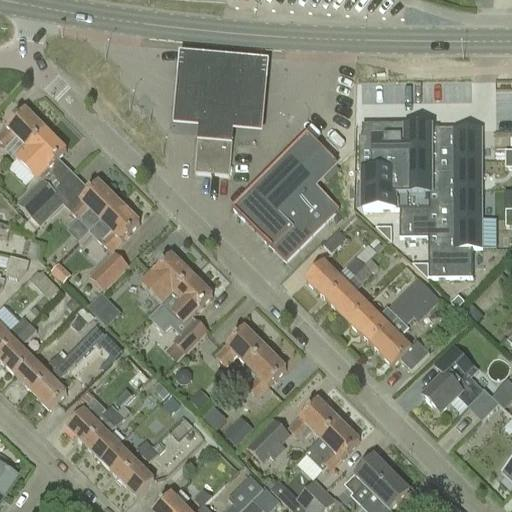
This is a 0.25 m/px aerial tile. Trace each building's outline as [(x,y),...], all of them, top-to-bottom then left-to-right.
[(268,70),(179,62),(175,106),(173,134),(262,141),(264,113),(268,70)] [(18,142),(28,151),(45,134),(24,113),(0,137),(0,145),(7,153),(18,142)] [(359,142),(359,177),(364,177),(364,184),(364,215),(400,215),(400,242),(428,242),(428,269),(428,283),(473,282),(472,253),(482,253),(482,133),(437,133),(437,156),(431,156),(431,131),(407,131),(407,129),(363,130),(363,142),(359,142)] [(50,174),(48,172),(66,154),(45,134),(28,151),(16,163),(38,186),(50,174)] [(307,138),(233,213),(286,266),(340,212),(318,190),(339,169),(307,138)] [(230,179),(232,145),(198,142),(195,177),(230,179)] [(32,222),(41,214),(57,198),(42,184),(18,207),(32,222)] [(80,203),(69,214),(91,236),(102,225),(120,207),(98,186),(80,203)] [(102,225),(111,234),(100,245),(111,256),(140,228),(120,207),(102,225)] [(391,232),(375,232),(391,248),(391,232)] [(346,243),(338,235),(324,249),(332,257),(346,243)] [(130,273),(115,257),(89,281),(105,297),(130,273)] [(172,259),(143,288),(163,307),(174,297),(192,279),(172,259)] [(29,266),(11,261),(6,280),(18,283),(27,274),(29,266)] [(346,272),(354,280),(364,269),(355,262),(346,272)] [(305,285),(327,307),(345,288),(323,266),(305,285)] [(364,269),(354,280),(362,287),(371,278),(365,270),(364,269)] [(428,269),(412,269),(428,285),(428,283),(428,269)] [(162,311),(149,323),(164,337),(170,331),(179,340),(173,346),(174,346),(185,358),(208,336),(196,324),(195,325),(192,322),(196,319),(214,300),(192,279),(174,297),(163,307),(164,308),(162,311)] [(418,283),(380,322),(367,309),(349,328),(371,349),(397,323),(428,292),(418,283)] [(327,307),(349,328),(367,309),(345,288),(327,307)] [(389,331),(371,349),(394,371),(402,363),(413,374),(430,357),(418,346),(412,352),(401,342),(409,333),(407,331),(415,323),(420,327),(441,305),(428,292),(397,323),(389,331)] [(108,331),(122,317),(102,297),(88,310),(108,331)] [(458,300),(451,308),(457,314),(464,306),(458,300)] [(473,307),(467,314),(478,325),(484,318),(473,307)] [(0,361),(31,330),(24,323),(19,327),(4,312),(0,315),(0,361)] [(33,362),(22,351),(37,336),(31,330),(0,361),(0,363),(16,379),(33,362)] [(238,361),(248,371),(266,353),(245,332),(217,361),(227,372),(238,361)] [(89,340),(68,361),(75,368),(76,368),(96,348),(89,340)] [(441,417),(456,401),(467,411),(483,394),(471,383),(479,375),(455,352),(435,371),(444,380),(424,401),(441,417)] [(248,371),(257,380),(247,390),(258,402),(286,374),(266,353),(248,371)] [(59,358),(49,368),(55,374),(65,364),(59,358)] [(68,397),(58,386),(75,368),(68,361),(65,364),(55,374),(50,379),(33,396),(51,414),(68,397)] [(50,379),(33,362),(16,379),(33,396),(50,379)] [(511,390),(507,386),(491,402),(499,409),(511,395),(511,390)] [(499,409),(491,402),(483,394),(467,411),(482,426),(499,409)] [(172,401),(163,411),(171,419),(180,409),(172,401)] [(301,447),(312,435),(320,443),(338,426),(317,405),(290,433),(291,434),(290,436),(301,447)] [(83,415),(68,430),(87,449),(119,417),(111,409),(94,427),(83,415)] [(215,410),(204,420),(216,433),(227,423),(215,410)] [(120,450),(109,438),(124,422),(119,417),(87,449),(104,466),(120,450)] [(237,451),(253,433),(241,422),(225,440),(237,451)] [(291,441),(274,425),(248,451),(264,468),(291,441)] [(320,443),(321,444),(306,458),(323,476),(327,472),(330,474),(359,446),(338,426),(320,443)] [(136,454),(143,461),(153,451),(146,444),(136,454)] [(137,467),(120,450),(104,466),(121,483),(137,467)] [(149,467),(159,457),(153,451),(143,461),(149,467)] [(361,510),(372,498),(371,498),(391,479),(374,461),(344,491),(353,499),(350,501),(360,511),(361,510)] [(511,465),(502,476),(511,485),(511,465)] [(155,484),(137,467),(121,483),(138,501),(155,484)] [(0,500),(2,501),(16,481),(0,470),(0,500)] [(372,498),(361,510),(362,511),(393,511),(409,496),(391,479),(371,498),(372,498)] [(250,481),(228,504),(233,509),(236,511),(244,511),(263,494),(250,481)] [(271,494),(289,511),(309,511),(326,496),(315,485),(297,503),(279,486),(271,494)] [(274,511),(280,507),(266,493),(254,506),(259,511),(274,511)] [(448,511),(430,493),(416,507),(411,511),(448,511)] [(330,511),(337,506),(326,496),(309,511),(330,511)] [(158,511),(185,511),(172,498),(158,511)]
